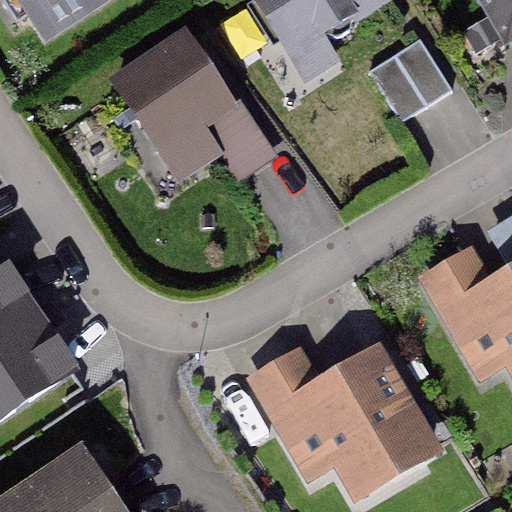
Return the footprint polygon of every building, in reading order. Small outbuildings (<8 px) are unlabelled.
[(13,0),(40,40),(99,0),(13,0)] [(318,39),(333,43),(345,35),(348,20),(376,2),(374,0),(253,0),(290,57),(318,39)] [(511,0),(475,0),(503,46),(511,40),(511,0)] [(180,43),(113,88),(158,156),(225,111),(180,43)] [(365,77),(397,128),(447,96),(415,45),(365,77)] [(511,370),(511,278),(485,295),(465,260),(422,285),(452,337),(482,319),(511,370)] [(0,418),(75,370),(51,334),(33,305),(7,266),(0,270),(0,418)] [(356,498),(425,457),(369,362),(270,421),(280,438),(310,420),(356,498)] [(8,511),(115,511),(84,464),(34,497),(27,487),(3,503),(8,511)]
